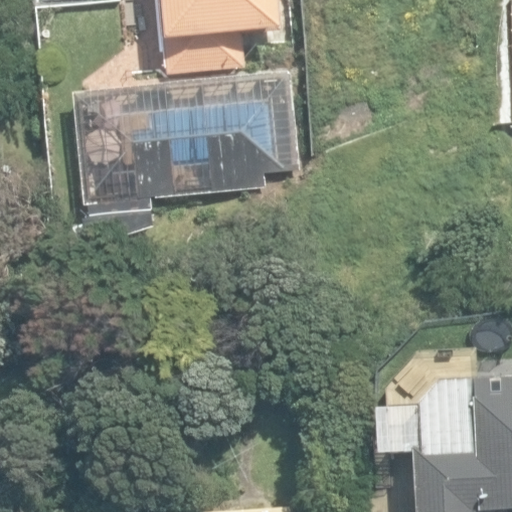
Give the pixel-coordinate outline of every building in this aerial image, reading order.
[(160,0),(167,74),(246,67),(244,33),(285,29),(282,0),(160,0)] [(343,0),(319,1),(323,86),(370,83),(365,0),(343,0)] [(95,243),(110,243),(110,229),(154,226),(153,198),(262,189),(277,163),(301,163),(292,73),(77,93),(87,205),(90,205),(90,220),(86,220),(95,243)] [(330,108),(342,141),(390,123),(378,90),(330,108)] [(414,449),(417,511),(482,511),(482,510),(511,508),(511,376),(439,380),(419,403),(422,449),(414,449)]
